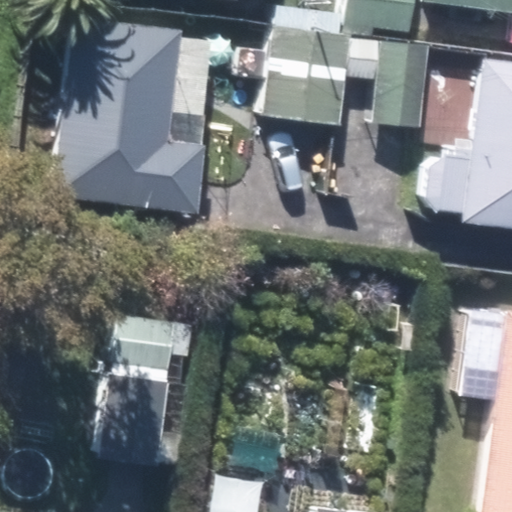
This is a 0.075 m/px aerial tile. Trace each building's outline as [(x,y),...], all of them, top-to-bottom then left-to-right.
[(344,0),(343,10),(339,80),(371,82),(369,124),(415,126),(420,37),(408,36),(410,0),(344,0)] [(511,0),(459,0),(481,2),(480,10),(511,13),(511,0)] [(339,80),(343,10),(271,5),(268,62),(259,62),(256,114),(337,118),(339,80)] [(179,16),(66,9),(55,197),(200,206),(210,37),(178,35),(179,16)] [(452,208),(451,218),(511,224),(511,54),(476,50),(467,136),(453,134),(452,145),(449,145),(446,146),(443,146),(441,147),(438,148),(436,150),(433,151),(431,153),(429,155),(427,157),(426,159),(424,162),(423,164),(422,167),(421,170),(421,172),(420,175),(420,178),(421,181),(421,184),(422,186),(423,189),(424,192),(426,194),(427,196),(429,198),(431,200),(433,202),(436,204),(438,205),(441,206),(443,207),(446,208),(449,208),(452,208)] [(139,294),(109,291),(95,454),(161,460),(173,312),(138,309),(139,294)] [(511,511),(511,306),(498,305),(477,511),(511,511)] [(387,511),(388,503),(316,499),(314,511),(387,511)]
